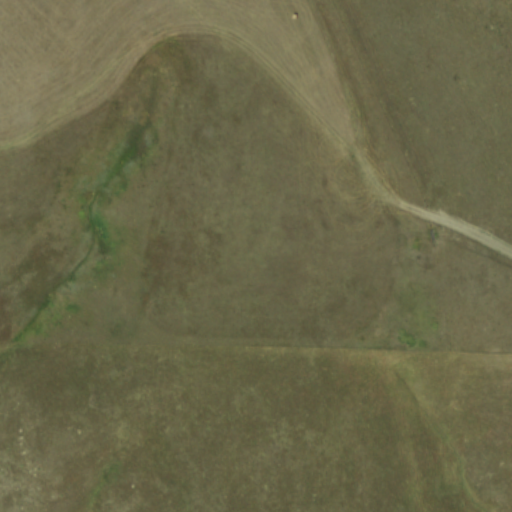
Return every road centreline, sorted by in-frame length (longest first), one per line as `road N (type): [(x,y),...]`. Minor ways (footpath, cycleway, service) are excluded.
road 1 (track): [(0,144),(30,135),(163,29),(197,23),(249,43),(407,206)]
road 2 (residential): [(407,206),(311,0)]
